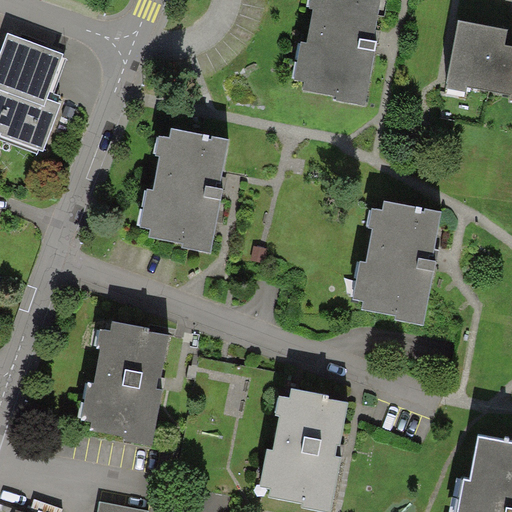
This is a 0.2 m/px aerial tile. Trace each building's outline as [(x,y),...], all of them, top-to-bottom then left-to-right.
[(377,0),(308,0),(307,10),(312,11),(306,46),(298,45),(292,83),(303,85),(302,94),(335,100),(335,104),(364,109),(375,45),(371,44),(377,0)] [(505,35),(456,27),(445,94),(465,97),(466,91),(510,98),(508,106),(511,106),(511,52),(502,50),(505,35)] [(64,58),(7,37),(0,56),(0,137),(43,154),(61,107),(48,102),(64,58)] [(224,142),(168,133),(167,141),(155,139),(152,158),(157,158),(151,193),(143,192),(137,230),(148,232),(147,241),(180,247),(179,251),(209,256),(219,192),(215,192),(224,142)] [(437,216),(382,207),(381,214),(369,212),(366,231),(370,232),(365,267),(357,265),(351,303),(362,305),(360,315),(394,320),(393,325),(422,329),(433,266),(429,265),(437,216)] [(151,330),(113,323),(112,333),(101,331),(98,348),(102,349),(96,383),(88,382),(81,420),(92,423),(90,432),(123,438),(122,443),(153,448),(164,391),(157,390),(159,380),(162,380),(171,336),(151,333),(151,330)] [(345,405),(289,395),(288,402),(276,400),(272,419),(277,420),(271,454),(263,453),(256,491),(267,493),(265,502),(299,508),(297,511),(328,511),(337,463),(331,462),(333,449),(337,450),(345,405)] [(511,511),(511,443),(478,438),(472,482),(463,481),(457,511),(511,511)]
